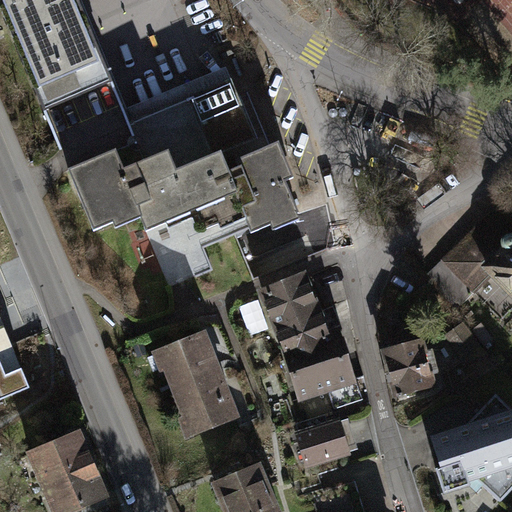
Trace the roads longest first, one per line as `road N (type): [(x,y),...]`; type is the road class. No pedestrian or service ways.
road 1 (tertiary): [(143,511),(0,170)]
road 2 (residential): [(511,137),(345,66),(277,24)]
road 3 (residential): [(277,24),(315,119),(358,269)]
road 4 (residential): [(358,269),(409,511)]
road 5 (residential): [(511,154),(434,201),(358,269)]
